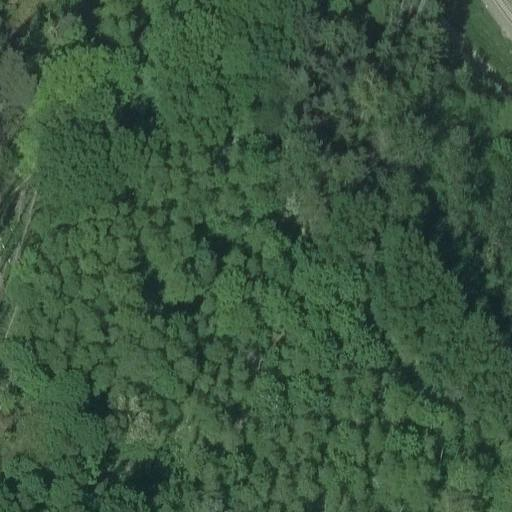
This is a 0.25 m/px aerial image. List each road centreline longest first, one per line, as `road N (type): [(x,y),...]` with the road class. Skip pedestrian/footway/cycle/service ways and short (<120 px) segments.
road 1 (track): [(56,0),(0,278)]
road 2 (track): [(413,0),(511,126)]
